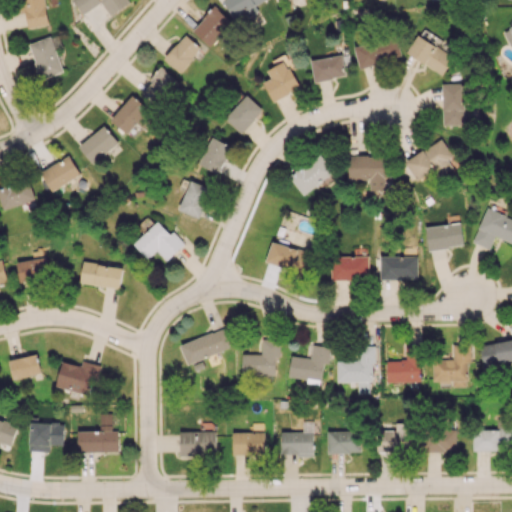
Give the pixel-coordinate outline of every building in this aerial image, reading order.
[(48,24),(43,0),(21,0),(27,28),(48,24)] [(102,2),(109,15),(130,3),(127,0),(72,0),(81,14),(102,2)] [(259,12),(255,5),(264,0),(223,0),(237,24),(259,12)] [(210,46),(232,22),(214,6),(192,30),(210,46)] [(509,46),(511,44),(511,25),(502,30),(509,46)] [(200,47),(183,34),(164,60),(180,73),(200,47)] [(400,56),(393,35),(353,48),(360,69),(400,56)] [(406,54),(442,74),(452,55),(416,35),(406,54)] [(28,44),(41,79),(63,71),(49,36),(28,44)] [(273,102),(302,87),(284,53),(276,57),(279,63),(266,70),(270,78),(262,82),(273,102)] [(345,76),(341,54),(310,60),(314,82),(345,76)] [(139,91),(156,108),(179,84),(162,67),(139,91)] [(442,125),(464,125),(464,83),(441,84),(442,125)] [(110,119),(128,136),(151,111),(132,94),(110,119)] [(225,118),(240,133),(262,109),(247,94),(225,118)] [(78,145),(91,163),(118,144),(104,126),(78,145)] [(218,174),(231,146),(212,136),(198,164),(218,174)] [(405,162),(418,180),(435,167),(441,176),(458,163),(439,138),(405,162)] [(303,195),(333,172),(318,153),(289,176),(303,195)] [(80,173),(68,154),(40,172),(51,191),(80,173)] [(369,190),(385,190),(384,155),(348,156),(348,179),(369,178),(369,190)] [(34,199),(26,178),(0,187),(0,202),(3,210),(34,199)] [(211,188),(190,180),(178,210),(198,218),(211,188)] [(511,218),(485,208),(471,242),(489,249),(494,236),(511,243),(511,218)] [(166,261),(184,244),(172,230),(169,233),(157,221),(133,243),(147,259),(156,250),(166,261)] [(462,246),(460,223),(425,226),(427,249),(462,246)] [(265,261),(305,274),(311,254),(272,241),(265,261)] [(331,279),(368,278),(367,255),(330,256),(331,279)] [(379,256),(380,279),(417,278),(416,255),(379,256)] [(18,280),(48,278),(47,258),(16,260),(18,280)] [(120,287),(122,266),(82,262),(80,283),(120,287)] [(187,364),(233,346),(225,327),(179,345),(187,364)] [(261,353),(242,354),(242,374),(275,374),(275,357),(279,357),(279,338),(261,339),(261,353)] [(511,362),(511,338),(479,345),(483,368),(511,362)] [(330,347),(312,344),(310,358),(291,355),(288,376),(321,380),(323,363),(328,364),(330,347)] [(433,380),(451,380),(451,387),(468,386),(468,345),(452,346),(452,359),(432,360),(433,380)] [(337,382),(356,382),(357,393),(368,393),(368,382),(373,382),(373,346),(356,346),(356,360),(336,360),(337,382)] [(419,381),(419,346),(405,346),(405,360),(386,360),(387,382),(419,381)] [(8,359),(12,379),(40,373),(36,354),(8,359)] [(98,364),(81,360),(80,365),(61,361),(55,386),(92,394),(98,364)] [(0,442),(11,445),(17,424),(0,419),(0,442)] [(312,455),(312,421),(302,421),(302,431),(280,431),(280,454),(312,455)] [(50,451),(50,445),(62,445),(63,423),(29,422),(28,451),(50,451)] [(395,430),(377,430),(377,452),(409,451),(408,422),(395,423),(395,430)] [(456,450),(455,428),(422,429),(423,452),(456,450)] [(472,450),(511,450),(511,429),(472,428),(472,450)] [(117,452),(118,431),(78,430),(77,452),(117,452)] [(215,430),(179,431),(180,455),(215,454),(215,430)] [(360,430),(326,431),(326,453),(361,452),(360,430)] [(232,454),(264,454),(263,432),(232,432),(232,454)]
